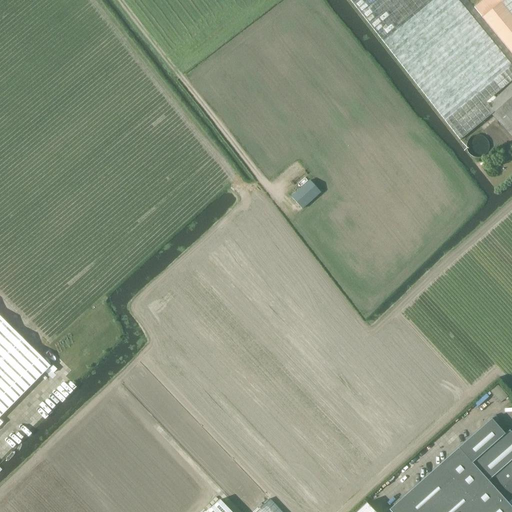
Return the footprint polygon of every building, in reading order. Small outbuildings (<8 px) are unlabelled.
[(511,66),(457,0),(349,0),(461,140),(492,114),(511,135),(511,66)] [(511,0),(481,0),(473,7),(511,53),(511,0)] [(485,138),(484,137),(480,135),(477,135),(473,135),(470,137),(468,139),(467,142),(466,145),(466,148),(467,150),(468,153),(471,155),(473,157),(476,158),(478,158),(482,157),(485,156),(487,153),(488,151),(489,147),(489,144),(488,141),(486,139),(485,138)] [(302,208),(320,192),(309,180),(291,196),(302,208)] [(0,316),(0,417),(50,366),(0,316)] [(162,427),(196,463),(216,443),(183,408),(162,427)] [(442,462),(388,510),(389,511),(511,511),(511,434),(508,430),(505,434),(491,419),(458,449),(457,448),(442,462)] [(231,511),(220,500),(207,511),(231,511)] [(374,511),(366,503),(356,511),(374,511)]
